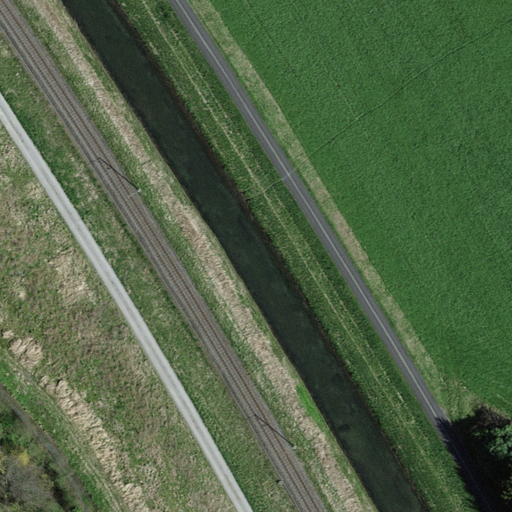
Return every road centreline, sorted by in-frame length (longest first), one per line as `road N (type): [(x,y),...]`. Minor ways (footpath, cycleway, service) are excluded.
road 1 (unclassified): [(176,0),(320,223),(486,511)]
road 2 (track): [(0,104),(245,511)]
